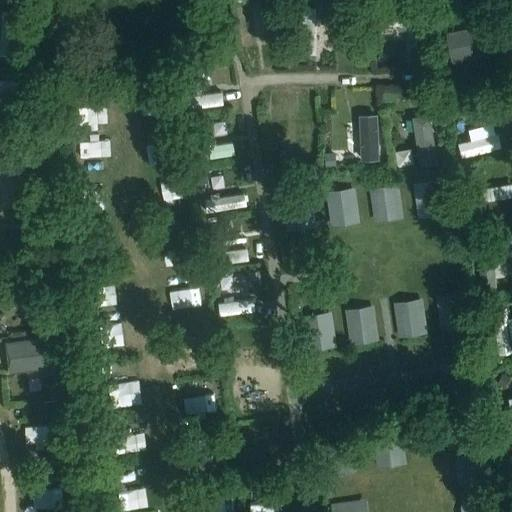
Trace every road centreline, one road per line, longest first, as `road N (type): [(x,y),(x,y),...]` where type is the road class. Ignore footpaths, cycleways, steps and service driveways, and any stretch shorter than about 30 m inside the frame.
road 1 (unknown): [(0,267),(37,280),(57,306),(88,511)]
road 2 (unknown): [(304,511),(290,388)]
